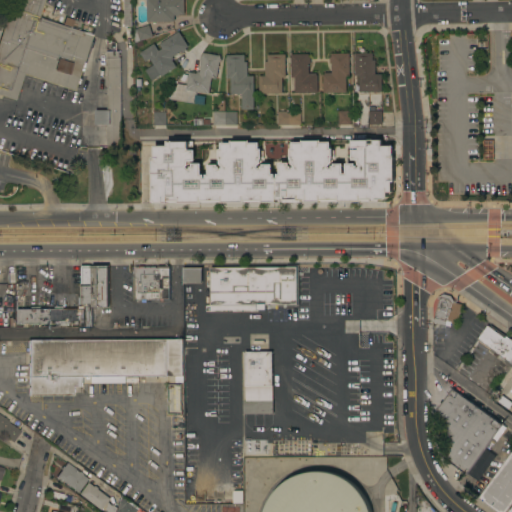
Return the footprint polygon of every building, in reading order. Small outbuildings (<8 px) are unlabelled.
[(43,0),(38,17),(91,35),(72,92),(22,75),(14,101),(0,96),(0,28),(9,0),(43,0)] [(131,0),(132,26),(128,26),(128,27),(126,27),(126,26),(125,26),(125,25),(123,25),(123,23),(125,23),(124,0),(131,0)] [(182,0),(182,14),(176,14),(176,15),(172,15),(172,21),(145,21),(145,0),(182,0)] [(133,43),(133,31),(135,31),(135,29),(148,25),(151,36),(133,43)] [(132,66),(125,67),(125,47),(123,47),(123,45),(125,45),(124,32),(127,32),(127,30),(129,30),(129,31),(132,31),(132,66)] [(177,31),(187,46),(184,48),(185,49),(181,52),(180,50),(171,56),(172,59),(171,60),(175,66),(160,76),(159,75),(150,80),(144,70),(152,64),(148,58),(144,61),(138,52),(152,43),(157,50),(160,48),(158,44),(177,31)] [(120,146),(106,146),(106,124),(94,124),(94,110),(106,109),(105,51),(117,51),(117,57),(119,57),(120,146)] [(218,55),(218,58),(219,58),(219,62),(218,62),(215,79),(210,78),(207,94),(194,91),(192,103),(168,99),(169,96),(176,84),(185,85),(187,72),(195,73),(195,71),(197,72),(199,61),(198,60),(198,56),(200,56),(201,52),(218,55)] [(321,75),(322,75),(322,73),(330,73),(330,63),(328,63),(328,57),(330,57),(330,53),(347,53),(348,76),(344,76),(344,92),(322,93),(321,75)] [(353,53),(371,53),(371,60),(373,60),(373,74),(380,74),(380,92),(353,92),(353,53)] [(284,54),(284,77),(280,77),(280,93),(257,93),(257,75),(263,75),(263,61),(265,61),(265,54),(284,54)] [(289,54),(307,54),(307,57),(308,57),(308,63),(307,63),(307,73),(314,73),(314,75),(316,75),(316,92),(293,93),(293,77),(289,77),(289,54)] [(252,109),(240,109),(240,94),(229,94),(229,78),(225,78),(225,61),(224,61),(224,58),(225,58),(225,55),(243,55),(243,62),(245,62),(245,76),(252,76),(252,109)] [(125,71),(133,71),(133,105),(131,105),(131,107),(128,107),(128,105),(126,105),(125,71)] [(367,124),(367,111),(367,106),(377,106),(377,111),(380,111),(380,124),(367,124)] [(235,111),(235,125),(211,125),(211,111),(235,111)] [(299,111),(299,125),(275,125),(275,111),(299,111)] [(336,111),(349,111),(349,124),(337,124),(336,111)] [(164,126),(152,126),(152,112),(164,112),(164,126)] [(151,203),(151,145),(162,144),(162,142),(187,142),(187,149),(193,149),(193,163),(200,163),(200,173),(206,173),(205,163),(216,162),(215,149),(219,149),(219,143),(229,143),(229,140),(246,140),(246,143),(258,143),(258,149),(260,149),(260,162),(270,162),(270,172),(278,172),(278,162),(288,162),(288,148),(289,148),(289,142),(300,142),(300,140),(318,140),(318,142),(329,142),(329,148),(331,148),(331,163),(350,163),(350,139),(382,139),(382,145),(392,145),(393,191),(387,192),(387,196),(384,200),(151,203)] [(490,140),(480,140),(481,159),(491,159),(490,140)] [(91,326),(82,326),(82,323),(58,324),(58,326),(53,326),(53,323),(26,324),(26,326),(21,326),(21,323),(15,324),(15,309),(77,308),(77,306),(83,306),(83,304),(78,304),(78,265),(90,265),(90,267),(91,307),(91,326)] [(168,299),(134,299),(134,278),(133,278),(133,267),(155,266),(155,267),(168,267),(168,299)] [(107,267),(107,307),(91,307),(90,267),(107,267)] [(200,267),(200,283),(182,283),(182,267),(200,267)] [(296,267),(296,304),(285,304),(285,307),(280,307),(280,304),(267,304),(267,309),(209,309),(209,267),(296,267)] [(455,324),(445,321),(444,325),(432,321),(433,318),(432,317),(438,299),(436,298),(436,296),(442,293),(449,295),(453,301),(452,301),(461,304),(455,324)] [(486,325),(488,326),(489,324),(511,340),(511,363),(510,366),(502,361),(504,359),(493,351),(492,353),(477,342),(478,340),(476,339),(486,325)] [(182,339),(182,382),(174,382),(174,375),(124,376),(124,382),(90,382),(90,376),(81,376),(81,386),(72,386),(72,389),(74,389),(74,392),(72,392),(72,395),(29,395),(28,340),(182,339)] [(271,413),(242,413),(242,401),(244,401),(244,351),(271,351),(271,413)] [(511,399),(496,387),(511,365),(511,399)] [(167,414),(179,413),(178,384),(166,384),(167,414)] [(465,474),(442,457),(449,446),(445,419),(434,411),(451,388),(501,424),(467,470),(465,474)] [(0,414),(4,417),(7,418),(6,419),(9,421),(9,422),(15,427),(16,426),(18,428),(17,429),(21,431),(13,442),(8,438),(8,439),(5,437),(6,436),(0,432),(0,414)] [(511,502),(504,511),(496,511),(477,498),(488,482),(499,466),(511,449),(511,502)] [(55,476),(60,469),(59,468),(61,465),(62,466),(65,462),(78,472),(79,471),(82,473),(81,474),(87,478),(77,492),(55,476)] [(271,494),(276,488),(282,483),(288,479),(295,475),(303,473),(311,471),(319,471),(326,472),(334,474),(341,477),(348,482),(354,487),(359,492),(364,499),(367,506),(369,511),(262,511),(263,508),(267,501),(271,494)] [(78,493),(87,482),(92,486),(93,485),(96,487),(95,489),(108,498),(99,509),(78,493)] [(136,509),(134,511),(114,511),(118,499),(123,502),(124,501),(136,509)] [(116,507),(114,511),(103,511),(106,502),(111,506),(111,504),(116,507)]
